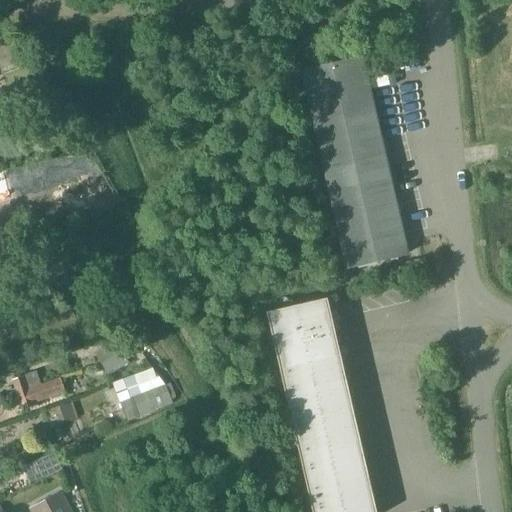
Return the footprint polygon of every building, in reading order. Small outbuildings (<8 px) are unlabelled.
[(406,255),(365,76),(361,58),(303,72),(348,269),(406,255)] [(376,511),(329,306),(327,299),(267,313),(307,488),(301,489),(305,506),(311,505),(312,511),(376,511)] [(94,354),(108,376),(124,367),(110,344),(94,354)] [(171,384),(165,385),(153,370),(123,381),(130,400),(121,404),(126,417),(171,399),(176,397),(171,384)] [(23,382),(26,392),(37,389),(33,378),(23,382)] [(37,389),(26,392),(26,393),(30,403),(73,389),(69,378),(37,389)] [(63,471),(62,470),(67,469),(61,451),(55,454),(22,468),(30,486),(63,471)] [(33,511),(68,511),(59,494),(31,508),(33,511)]
